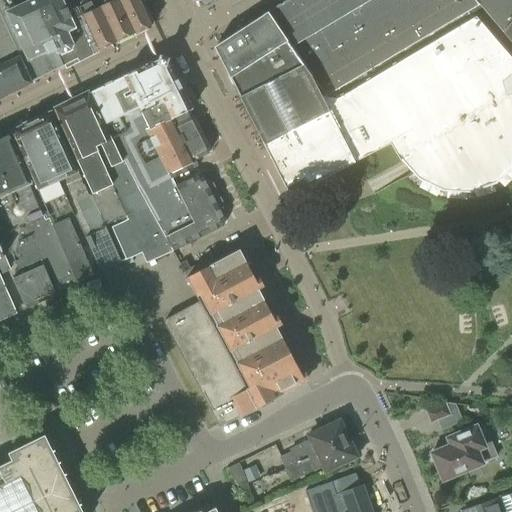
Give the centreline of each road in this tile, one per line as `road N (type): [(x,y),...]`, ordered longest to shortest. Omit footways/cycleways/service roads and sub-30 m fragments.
road 1 (residential): [(204,457),(120,305),(79,304),(0,344)]
road 2 (residential): [(354,390),(271,215)]
road 3 (residential): [(204,457),(339,390),(354,390)]
road 4 (residential): [(412,511),(354,390)]
